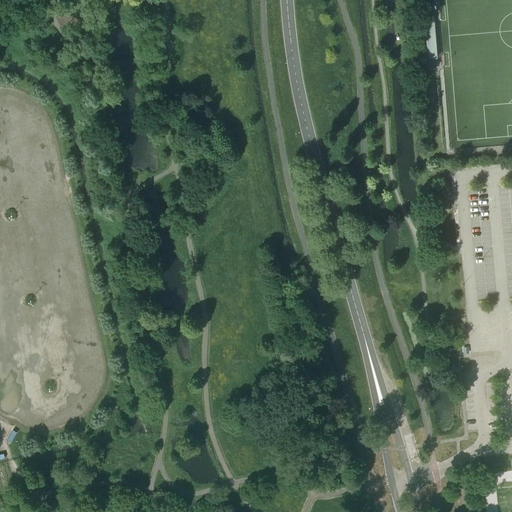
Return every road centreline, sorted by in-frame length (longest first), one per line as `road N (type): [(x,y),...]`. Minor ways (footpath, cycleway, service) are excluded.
road 1 (tertiary): [(377,380),(304,115),(286,0)]
road 2 (tertiary): [(416,511),(377,380)]
road 3 (tertiary): [(377,380),(400,511)]
